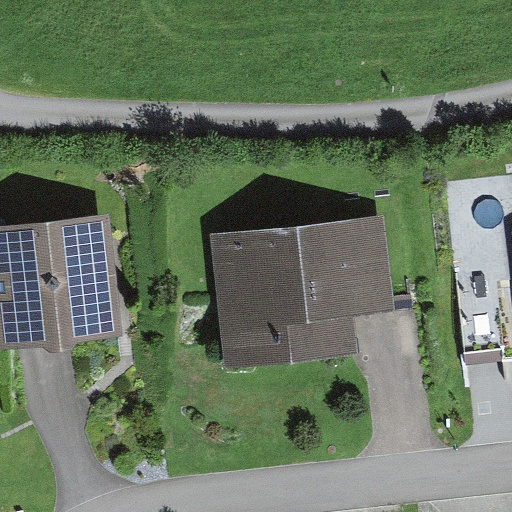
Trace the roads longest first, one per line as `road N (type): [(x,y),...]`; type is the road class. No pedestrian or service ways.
road 1 (residential): [(0,109),(270,117),(440,107),(511,92)]
road 2 (residential): [(139,511),(511,469)]
